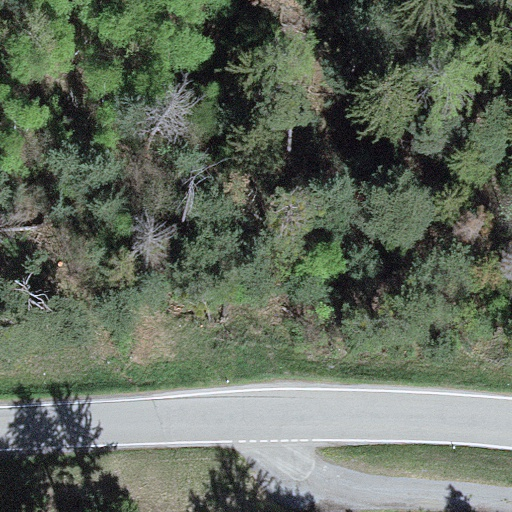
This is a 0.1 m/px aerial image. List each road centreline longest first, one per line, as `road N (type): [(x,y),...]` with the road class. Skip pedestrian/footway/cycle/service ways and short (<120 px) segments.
road 1 (motorway): [(494,511),(244,0)]
road 2 (tertiary): [(0,427),(368,415),(511,423)]
road 3 (motorway): [(0,241),(131,511)]
